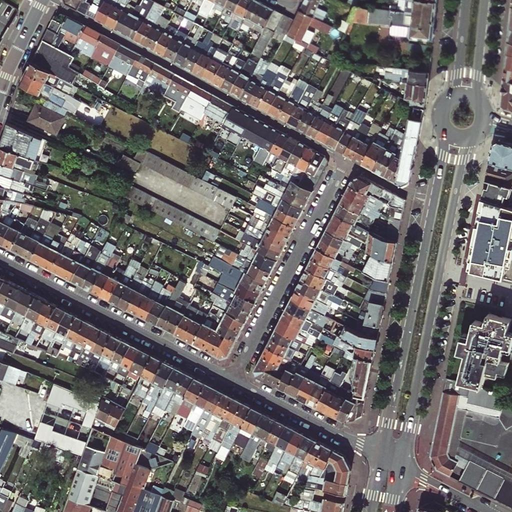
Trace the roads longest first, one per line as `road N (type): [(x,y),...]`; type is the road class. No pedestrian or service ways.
road 1 (secondary): [(400,465),(463,153),(477,132)]
road 2 (residential): [(347,161),(48,0)]
road 3 (secondary): [(434,198),(382,456)]
road 4 (residential): [(232,379),(0,259)]
road 5 (residential): [(232,379),(347,161)]
road 6 (unknown): [(214,212),(0,109)]
road 7 (residential): [(382,456),(232,379)]
